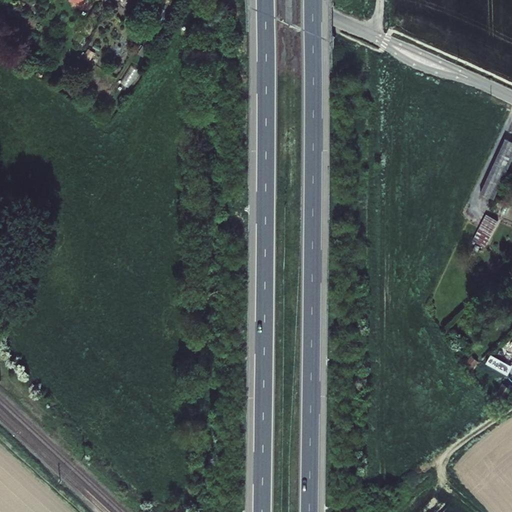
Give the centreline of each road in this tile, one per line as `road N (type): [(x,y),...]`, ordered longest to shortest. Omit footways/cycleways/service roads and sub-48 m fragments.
road 1 (motorway): [(309,511),(313,0)]
road 2 (motorway): [(265,0),(261,511)]
road 3 (tertiary): [(282,0),(511,96)]
